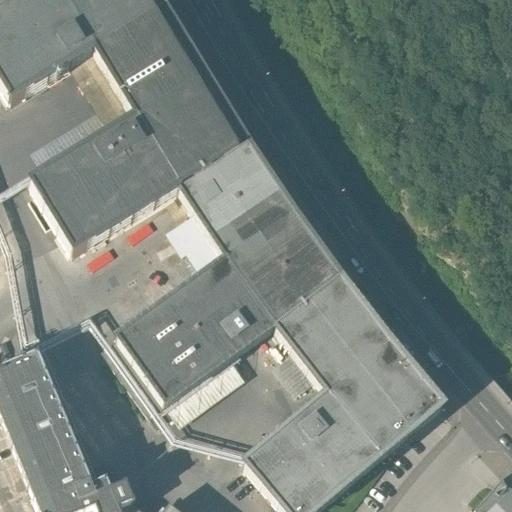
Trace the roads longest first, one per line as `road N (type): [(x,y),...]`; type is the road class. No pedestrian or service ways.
road 1 (secondary): [(511,431),(375,283),(202,0)]
road 2 (unknown): [(0,171),(48,295),(0,319)]
